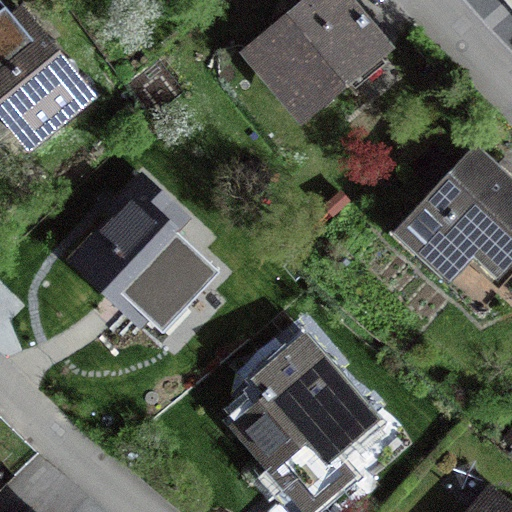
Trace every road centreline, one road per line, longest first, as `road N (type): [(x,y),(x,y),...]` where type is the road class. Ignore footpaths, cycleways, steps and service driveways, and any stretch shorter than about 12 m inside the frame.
road 1 (residential): [(0,409),(122,511)]
road 2 (residential): [(429,0),(511,103)]
